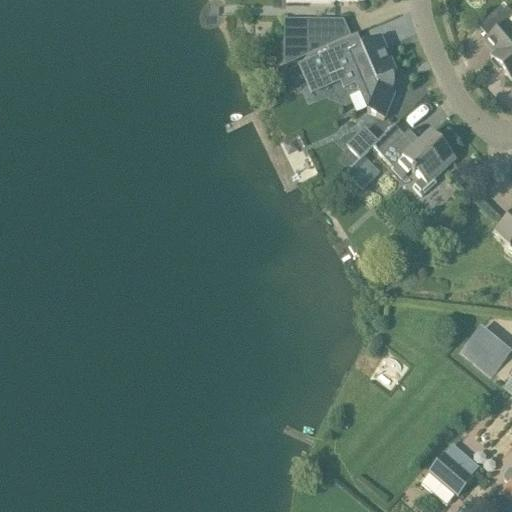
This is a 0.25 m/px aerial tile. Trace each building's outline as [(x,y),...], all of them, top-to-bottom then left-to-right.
[(511,84),(511,83),(511,19),(484,44),(494,56),(490,60),(511,84)] [(342,22),(319,22),(319,37),(305,37),(305,58),(326,49),(350,39),(342,22)] [(350,39),(326,49),(327,53),(298,65),(304,80),(334,66),(333,63),(344,58),(360,95),(372,100),(366,114),(383,121),(394,95),(391,94),(393,90),(390,89),(386,80),(395,76),(379,39),(360,48),(355,37),(350,39)] [(364,157),(381,141),(368,128),(351,144),(364,157)] [(380,158),(392,171),(402,161),(420,181),(412,189),(421,199),(436,185),(431,180),(437,175),(438,176),(455,161),(430,134),(414,149),(403,137),(380,158)] [(362,159),(359,162),(346,175),(350,180),(349,180),(361,193),(379,175),(367,163),(362,159)] [(511,219),(510,218),(494,235),(508,247),(506,250),(511,255),(511,219)] [(458,352),(491,377),(508,355),(476,330),(458,352)] [(428,474),(429,475),(420,485),(446,508),(455,498),(457,499),(471,483),(469,481),(478,470),(451,447),(428,474)] [(497,503),(508,511),(511,511),(511,471),(509,472),(504,479),(504,482),(510,488),(497,503)]
